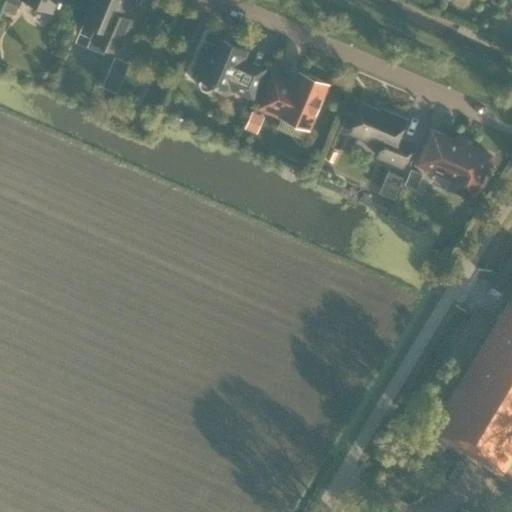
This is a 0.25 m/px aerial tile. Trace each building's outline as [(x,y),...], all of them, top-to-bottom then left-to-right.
[(6,0),(19,5),(21,0),(24,0),(52,12),(56,3),(58,4),(60,0),(6,0)] [(92,42),(116,52),(130,19),(119,15),(125,0),(91,0),(82,22),(98,29),(92,42)] [(487,26),(488,21),(487,17),(482,15),(478,18),(476,22),(478,27),(483,28),(487,26)] [(229,85),(251,94),(261,70),(240,60),(244,49),(218,38),(200,78),(201,78),(199,82),(199,86),(202,89),(205,90),(209,90),(212,88),(214,84),(227,90),(229,85)] [(129,62),(114,56),(108,71),(123,77),(129,62)] [(261,107),(309,127),(327,85),(302,74),(295,90),(287,86),(289,82),(274,76),(261,107)] [(377,156),(402,166),(412,142),(398,136),(405,118),(390,111),(389,114),(363,102),(350,132),(381,145),(377,156)] [(244,128),(256,133),(263,116),(251,111),(244,128)] [(454,190),(473,198),(491,155),(431,129),(417,163),(435,171),(437,167),(459,177),(454,190)] [(410,168),(404,184),(416,189),(422,173),(410,168)] [(384,194),(393,198),(399,185),(402,177),(393,173),(384,194)] [(511,453),(511,292),(508,300),(509,300),(432,429),(502,471),(511,453)]
